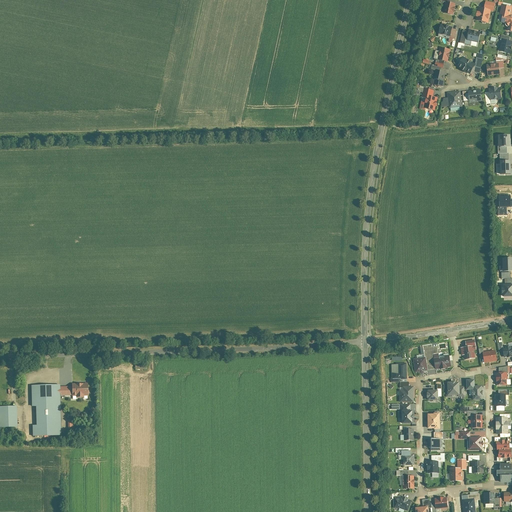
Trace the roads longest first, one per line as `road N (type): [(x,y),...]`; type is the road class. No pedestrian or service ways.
road 1 (residential): [(364,342),(0,355)]
road 2 (tertiary): [(364,342),(371,184),(409,0)]
road 3 (residential): [(460,375),(419,383),(423,486),(430,493),(459,490)]
road 4 (residential): [(459,490),(494,482),(490,374),(460,375)]
road 5 (tertiary): [(368,511),(364,342)]
